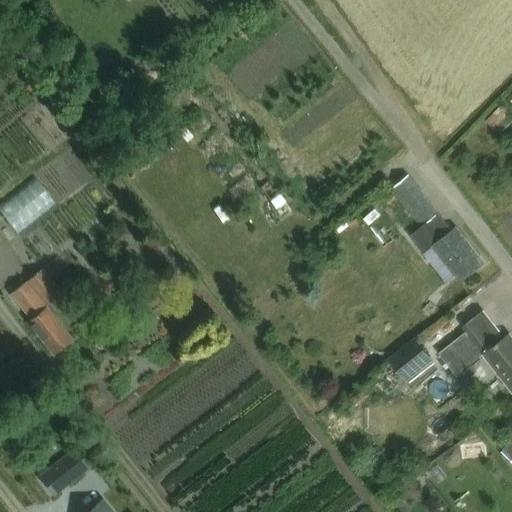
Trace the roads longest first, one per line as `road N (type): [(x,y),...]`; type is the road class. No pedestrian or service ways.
road 1 (unclassified): [(511,263),(403,126)]
road 2 (track): [(403,126),(302,0)]
